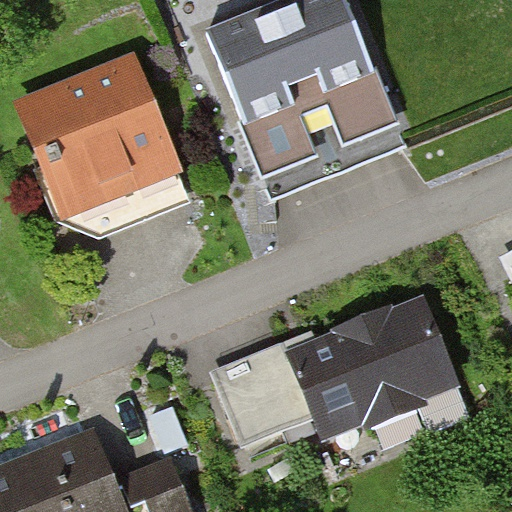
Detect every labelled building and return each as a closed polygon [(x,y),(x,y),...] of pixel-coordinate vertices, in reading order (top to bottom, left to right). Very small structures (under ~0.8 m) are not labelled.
[(345,0),(302,0),(210,37),(269,184),(314,166),(296,120),(333,105),(352,151),(399,132),(345,0)] [(136,66),(25,110),(72,229),(84,232),(153,204),(146,187),(179,173),(136,66)] [(252,371),(220,384),(246,447),(317,419),(324,438),(370,419),(375,431),(421,413),(431,438),(473,421),(429,311),(391,326),(387,315),(342,333),(347,343),(297,363),(294,354),(252,371)] [(154,418),(168,454),(188,446),(175,410),(154,418)] [(95,444),(0,481),(0,511),(182,511),(166,470),(144,479),(113,491),(95,444)]
